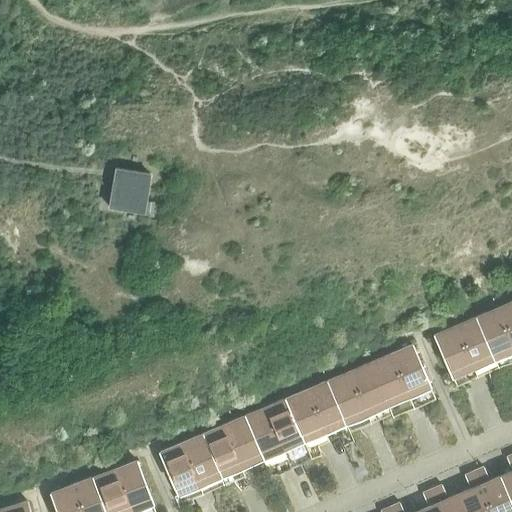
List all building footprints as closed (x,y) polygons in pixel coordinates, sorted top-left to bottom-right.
[(108,206),(143,212),(148,183),(147,183),(149,173),(115,168),(108,206)] [(511,300),(496,307),(511,343),(511,300)] [(511,343),(496,307),(475,316),(494,359),(511,350),(511,343)] [(475,316),(454,325),(473,368),(494,359),(475,316)] [(473,368),(454,325),(433,334),(452,377),(473,368)] [(411,343),(390,352),(408,395),(429,386),(411,343)] [(390,352),(369,361),(387,404),(408,395),(390,352)] [(369,361),(348,370),(366,413),(387,404),(369,361)] [(348,370),(327,379),(345,422),(366,413),(348,370)] [(327,379),(306,388),(324,431),(345,422),(327,379)] [(306,388),(285,397),(303,440),(324,431),(306,388)] [(285,397),(264,406),(282,449),(303,440),(285,397)] [(264,406),(243,415),(261,458),(282,449),(264,406)] [(243,415),(222,424),(240,467),(261,458),(243,415)] [(222,424),(201,433),(219,476),(240,467),(222,424)] [(201,433),(180,442),(198,485),(219,476),(201,433)] [(198,485),(180,442),(159,451),(177,494),(198,485)] [(136,460),(114,468),(130,511),(152,503),(136,460)] [(483,466),(473,470),(477,479),(486,475),(483,466)] [(114,468),(93,476),(106,511),(128,511),(130,511),(114,468)] [(511,469),(500,475),(511,503),(511,469)] [(477,479),(473,470),(464,475),(467,483),(477,479)] [(511,503),(500,475),(479,484),(491,511),(505,511),(511,509),(511,503)] [(106,511),(93,476),(71,484),(81,511),(106,511)] [(81,511),(71,484),(50,492),(57,511),(81,511)] [(441,484),(431,488),(435,497),(444,492),(441,484)] [(491,511),(479,484),(458,493),(466,511),(491,511)] [(435,497),(431,488),(422,492),(425,501),(435,497)] [(466,511),(458,493),(437,502),(441,511),(466,511)] [(29,511),(26,500),(4,507),(5,511),(29,511)] [(399,502),(390,506),(391,511),(399,511),(403,511),(399,502)] [(441,511),(437,502),(416,511),(441,511)]
